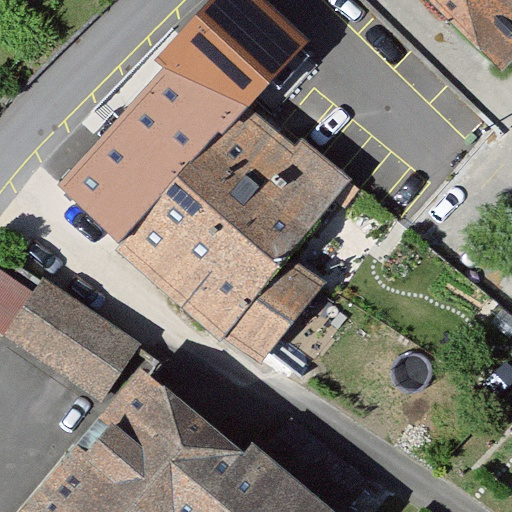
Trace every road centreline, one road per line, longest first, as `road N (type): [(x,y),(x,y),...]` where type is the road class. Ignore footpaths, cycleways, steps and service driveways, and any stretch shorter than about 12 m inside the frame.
road 1 (unknown): [(0,217),(480,511)]
road 2 (unclassified): [(161,0),(0,168)]
